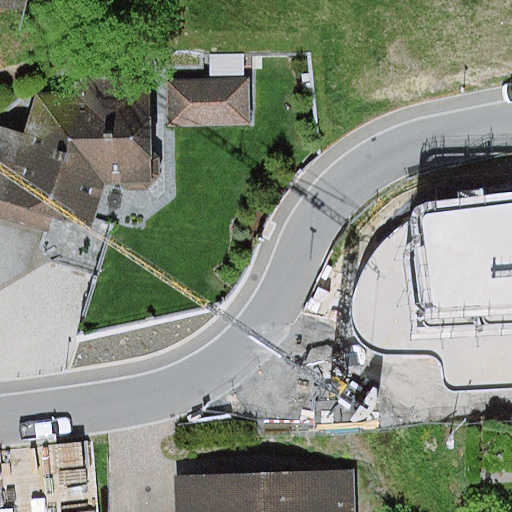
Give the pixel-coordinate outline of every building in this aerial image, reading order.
[(0,0),(0,8),(26,14),(29,0),(0,0)] [(285,58),(253,58),(253,80),(285,80),(285,58)] [(154,185),(153,93),(138,93),(137,78),(76,78),(76,93),(56,93),(46,127),(0,127),(0,218),(49,233),(54,216),(94,228),(107,186),(154,185)] [(251,79),(168,81),(168,127),(251,125),(251,79)] [(511,204),(428,215),(423,219),(422,225),(431,305),(433,309),(437,311),(511,307),(511,204)] [(356,511),(355,472),(177,478),(177,511),(356,511)]
